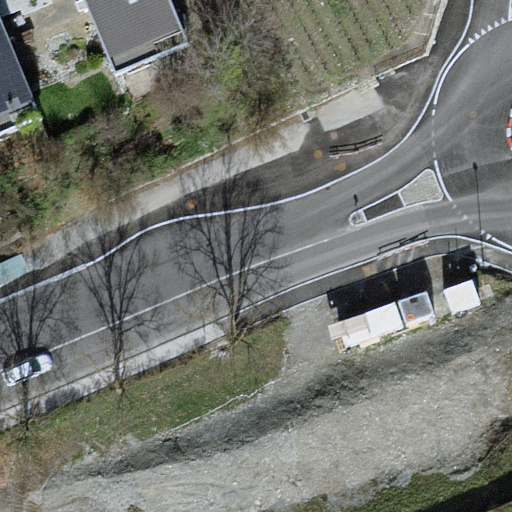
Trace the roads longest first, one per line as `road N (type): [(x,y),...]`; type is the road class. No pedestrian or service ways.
road 1 (tertiary): [(374,205),(0,363)]
road 2 (tertiary): [(487,123),(374,205)]
road 3 (tertiary): [(374,205),(511,187)]
